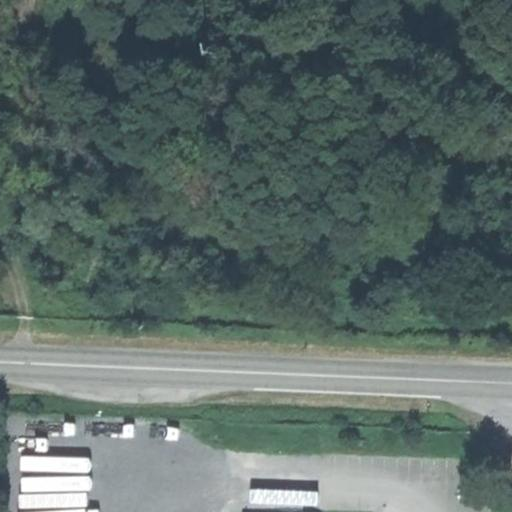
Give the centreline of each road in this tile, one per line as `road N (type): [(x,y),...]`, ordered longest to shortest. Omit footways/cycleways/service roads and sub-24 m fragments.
road 1 (primary): [(0,359),(511,383)]
road 2 (unknown): [(411,511),(250,500)]
